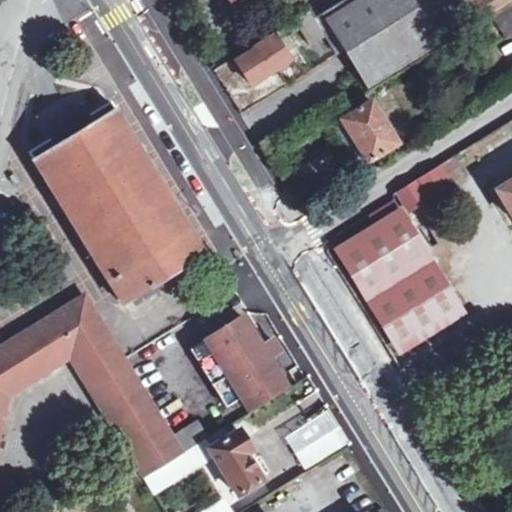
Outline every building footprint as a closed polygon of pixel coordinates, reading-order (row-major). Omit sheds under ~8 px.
[(511,3),(511,0),(340,0),(316,15),(337,52),(346,47),(358,67),(370,88),(376,85),(389,77),(511,3)] [(272,31),(252,43),(254,47),(237,58),(244,69),(252,82),(288,59),(272,31)] [(389,77),(376,85),(383,97),(395,89),(389,77)] [(397,143),(372,100),(343,119),(355,139),(369,160),(397,143)] [(204,254),(112,103),(107,106),(89,117),(81,104),(62,116),(46,127),(53,140),(30,153),(123,304),(130,300),(136,307),(199,268),(195,259),(204,254)] [(442,164),(399,191),(411,210),(453,184),(442,164)] [(511,180),(498,189),(511,212),(511,180)] [(363,217),(369,228),(332,247),(392,359),(465,320),(400,197),(363,217)] [(84,299),(0,349),(0,443),(11,396),(70,359),(144,480),(183,454),(169,433),(84,299)] [(254,406),(290,383),(274,355),(284,348),(280,341),(276,335),(265,341),(247,311),(196,343),(228,397),(243,387),(254,406)] [(183,425),(169,433),(183,454),(186,452),(196,446),(183,425)] [(235,439),(228,427),(196,446),(186,452),(196,468),(215,459),(239,495),(263,482),(256,470),(248,457),(253,454),(241,435),(235,439)] [(336,427),(294,454),(305,472),(347,445),(336,427)] [(231,511),(221,497),(199,511),(231,511)]
